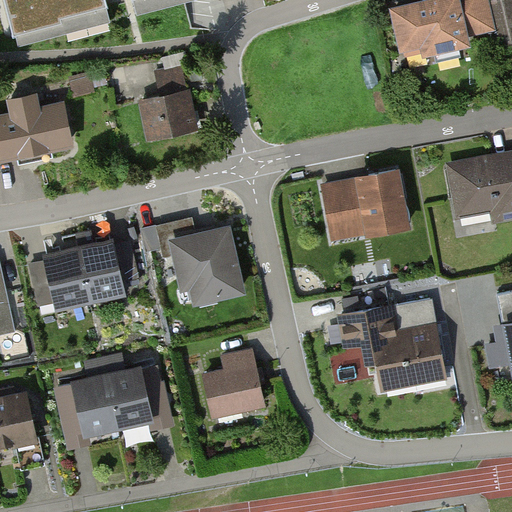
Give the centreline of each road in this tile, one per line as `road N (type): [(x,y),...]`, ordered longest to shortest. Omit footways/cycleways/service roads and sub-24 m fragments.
road 1 (residential): [(343,441),(320,461),(25,511)]
road 2 (residential): [(248,167),(297,378),(314,415),(343,441)]
road 3 (residential): [(248,167),(511,115)]
road 4 (residential): [(0,221),(248,167)]
road 5 (residential): [(330,0),(265,19),(234,42),(231,75),(248,167)]
road 6 (residential): [(343,441),(392,454),(511,443)]
